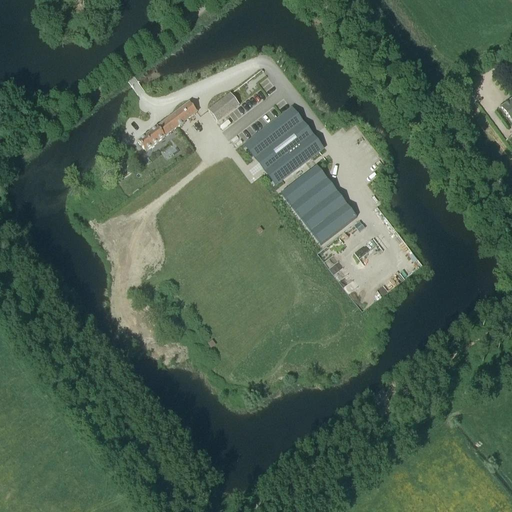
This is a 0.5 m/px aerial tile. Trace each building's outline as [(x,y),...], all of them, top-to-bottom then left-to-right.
[(241,99),(234,91),(208,112),(216,123),(243,102),(241,99)] [(511,123),(511,100),(501,109),(511,123)] [(189,101),(137,140),(146,152),(197,112),(189,101)] [(292,109),(243,147),(275,188),(324,151),(292,109)] [(219,183),(196,153),(176,169),(199,199),(219,183)] [(108,183),(110,185),(120,177),(120,173),(116,167),(104,177),(105,179),(108,183)] [(281,195),(320,246),(356,218),(316,168),(281,195)]
